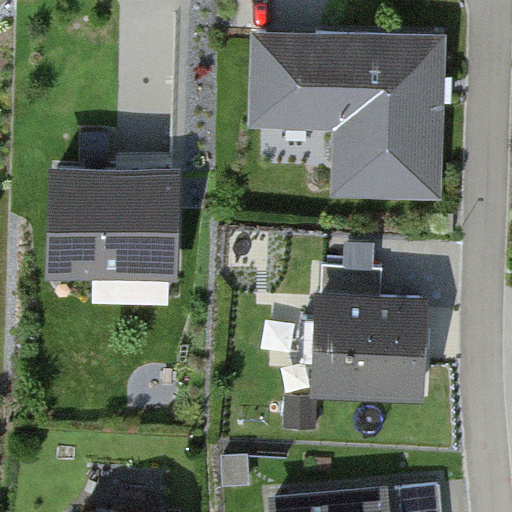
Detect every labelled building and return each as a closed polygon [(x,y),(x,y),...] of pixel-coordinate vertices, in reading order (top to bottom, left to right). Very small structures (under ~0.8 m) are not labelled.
[(452,22),(254,13),(249,112),(336,116),(333,187),(445,192),(452,22)] [(185,136),(51,131),(44,260),(182,270),(185,136)] [(331,256),(330,290),(390,293),(392,259),(331,256)] [(390,293),(330,290),(328,316),(314,315),(312,363),(331,364),(330,381),(429,386),(433,295),(390,293)] [(396,477),(269,484),(270,511),(398,511),(397,485),(396,477)] [(451,511),(450,482),(397,485),(398,511),(451,511)]
